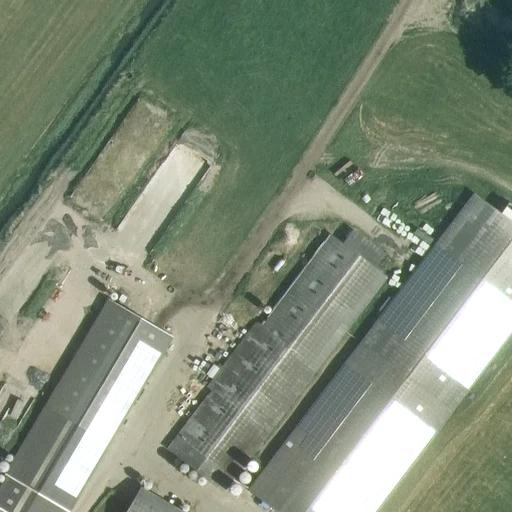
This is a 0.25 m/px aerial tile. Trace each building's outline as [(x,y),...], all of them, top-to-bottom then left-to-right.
[(120,148),(124,142),(146,156),(168,122),(135,101),(109,141),(120,148)] [(100,153),(68,197),(98,219),(120,189),(107,179),(118,165),(100,153)] [(274,511),(374,511),(451,411),(511,330),(511,205),(508,202),(500,213),(474,194),(249,492),(274,511)] [(225,489),(282,414),(386,277),(331,236),(261,328),(256,323),(207,387),(213,392),(171,448),(225,489)] [(0,508),(6,511),(65,511),(106,444),(107,444),(171,337),(112,302),(48,409),(49,410),(0,491),(0,508)] [(179,511),(141,489),(126,511),(179,511)]
